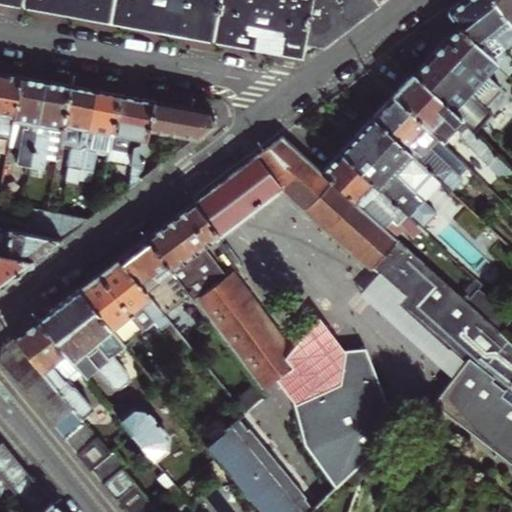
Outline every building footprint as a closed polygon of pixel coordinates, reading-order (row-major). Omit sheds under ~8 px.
[(253,43),(299,52),(302,39),(307,0),(16,0),(20,1),(150,24),(253,43)] [(342,26),(376,0),(307,0),(302,39),(299,52),(306,53),(342,26)] [(511,47),(511,28),(490,0),(461,0),(446,12),(456,25),(498,68),(505,74),(509,70),(504,65),(508,61),(503,55),(511,47)] [(511,0),(490,0),(511,28),(511,0)] [(498,68),(456,25),(432,50),(411,73),(472,134),(490,117),(485,112),(500,96),(485,81),(498,68)] [(8,74),(0,72),(0,134),(11,136),(22,77),(8,74)] [(511,174),(472,134),(411,73),(400,84),(390,96),(442,146),(456,132),(460,136),(461,143),(487,168),(489,167),(500,179),(503,176),(505,177),(508,177),(509,176),(511,174)] [(22,77),(11,136),(9,153),(20,155),(19,164),(32,167),(47,81),(34,79),(22,77)] [(47,81),(32,167),(45,169),(48,153),(59,154),(61,144),(70,85),(59,83),(47,81)] [(70,85),(61,144),(72,146),(69,167),(80,169),(94,90),(82,87),(70,85)] [(108,92),(94,90),(80,169),(78,179),(90,181),(95,152),(93,147),(110,149),(120,94),(108,92)] [(135,97),(120,94),(110,149),(133,153),(131,166),(127,191),(140,181),(150,129),(155,101),(135,97)] [(466,169),(442,146),(390,96),(381,105),(370,115),(432,175),(449,191),(460,180),(457,177),(466,169)] [(179,105),(155,101),(150,129),(180,133),(176,154),(215,124),(213,111),(179,105)] [(432,175),(370,115),(352,134),(337,152),(419,230),(421,231),(435,217),(413,196),(432,175)] [(303,153),(309,145),(291,129),(283,133),(303,153)] [(413,326),(415,325),(430,338),(419,351),(396,378),(511,466),(511,349),(485,324),(456,297),(394,239),(320,169),(303,153),(283,133),(180,213),(146,239),(188,294),(260,390),(271,382),(290,367),(284,359),(280,354),(282,342),(231,274),(225,278),(202,247),(212,240),(281,187),(285,191),(345,247),(370,271),(363,279),(413,326)] [(110,149),(108,162),(131,166),(133,153),(110,149)] [(419,230),(337,152),(328,161),(320,169),(394,239),(403,229),(411,236),(414,236),(419,230)] [(45,169),(32,167),(30,177),(43,179),(45,169)] [(80,169),(69,167),(65,190),(76,191),(77,188),(78,179),(80,169)] [(285,191),(281,187),(212,240),(215,244),(285,191)] [(0,254),(35,260),(58,243),(87,221),(35,210),(30,234),(0,228),(0,254)] [(134,247),(118,260),(162,313),(188,294),(146,239),(134,247)] [(419,351),(430,338),(415,325),(413,326),(363,279),(370,271),(345,247),(327,267),(419,351)] [(0,287),(12,278),(35,260),(0,254),(0,287)] [(97,276),(77,290),(124,347),(154,321),(161,330),(170,323),(162,313),(118,260),(97,276)] [(467,285),(456,297),(485,324),(496,312),(467,285)] [(124,347),(77,290),(56,306),(37,320),(78,369),(86,378),(97,369),(112,388),(119,389),(128,382),(128,376),(112,356),(124,347)] [(83,422),(88,429),(100,419),(74,388),(69,387),(64,380),(78,369),(37,320),(25,329),(13,338),(27,355),(36,365),(44,376),(54,388),(63,399),(73,410),(83,422)] [(290,367),(271,382),(289,405),(335,384),(325,362),(340,351),(310,327),(284,359),(290,367)] [(13,338),(0,348),(0,363),(2,366),(8,372),(27,355),(13,338)] [(325,362),(335,384),(289,405),(301,447),(332,490),(344,479),(357,466),(399,427),(404,422),(386,405),(363,348),(340,351),(325,362)] [(36,365),(27,355),(8,372),(13,378),(16,382),(36,365)] [(44,376),(36,365),(16,382),(22,389),(25,393),(44,376)] [(54,388),(44,376),(25,393),(30,398),(35,404),(54,388)] [(63,399),(54,388),(35,404),(39,410),(43,415),(63,399)] [(73,410),(63,399),(43,415),(49,421),(53,426),(73,410)] [(121,420),(153,460),(166,449),(168,439),(143,410),(133,409),(121,420)] [(73,410),(53,426),(59,433),(64,439),(83,422),(73,410)] [(238,420),(206,446),(261,511),(308,511),(312,509),(304,499),(305,498),(249,430),(247,431),(238,420)] [(83,422),(64,439),(70,447),(76,454),(96,438),(88,429),(83,422)] [(412,425),(404,422),(399,427),(408,434),(412,425)] [(96,438),(76,454),(82,461),(88,468),(108,452),(96,438)] [(0,464),(12,454),(7,448),(2,442),(0,444),(0,464)] [(108,452),(88,468),(95,477),(102,484),(121,468),(126,464),(113,449),(108,452)] [(0,478),(3,483),(22,466),(18,461),(12,454),(0,464),(0,478)] [(13,494),(31,478),(27,472),(22,466),(3,483),(13,494)] [(357,466),(344,479),(358,484),(363,472),(357,466)] [(121,468),(102,484),(109,493),(115,501),(134,484),(121,468)] [(22,505),(41,489),(36,483),(31,478),(13,494),(22,505)] [(134,484),(115,501),(120,506),(124,511),(127,511),(145,496),(134,484)] [(27,511),(37,511),(51,501),(46,495),(41,489),(22,505),(27,511)] [(145,496),(127,511),(154,511),(157,510),(145,496)] [(60,511),(51,501),(37,511),(60,511)]
